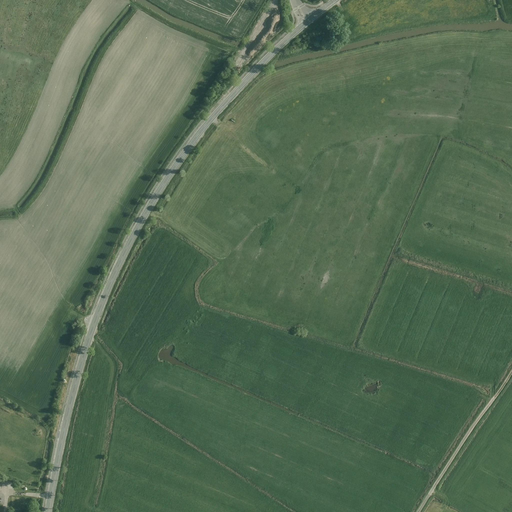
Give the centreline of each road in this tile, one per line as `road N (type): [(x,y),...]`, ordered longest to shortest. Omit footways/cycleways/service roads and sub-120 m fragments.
road 1 (tertiary): [(306,23),(207,123),(144,214),(88,338),(51,496)]
road 2 (unclassified): [(418,511),(489,403)]
